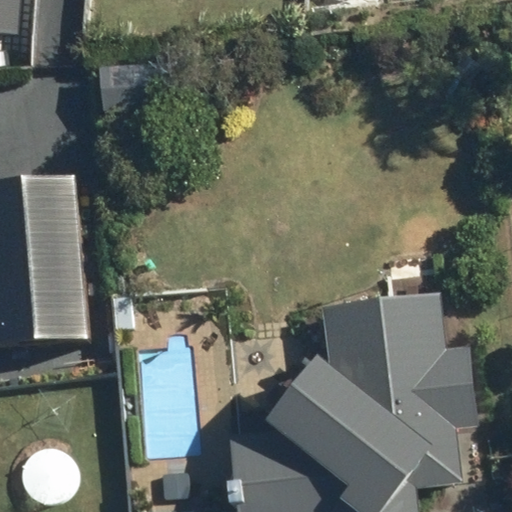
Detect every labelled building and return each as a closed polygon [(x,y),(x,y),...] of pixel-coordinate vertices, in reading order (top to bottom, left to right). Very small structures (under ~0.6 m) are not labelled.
[(0,0),(0,33),(18,35),(21,0),(0,0)] [(147,65),(101,71),(106,114),(153,108),(147,65)] [(47,82),(46,126),(91,128),(93,84),(47,82)] [(0,348),(90,341),(75,171),(43,173),(0,177),(0,348)] [(137,299),(122,300),(125,330),(139,329),(137,299)] [(474,474),(455,323),(340,337),(346,382),(335,385),(325,392),(316,400),(310,410),(307,421),(306,433),(248,440),(256,511),(431,511),(429,486),(434,479),(474,474)]
